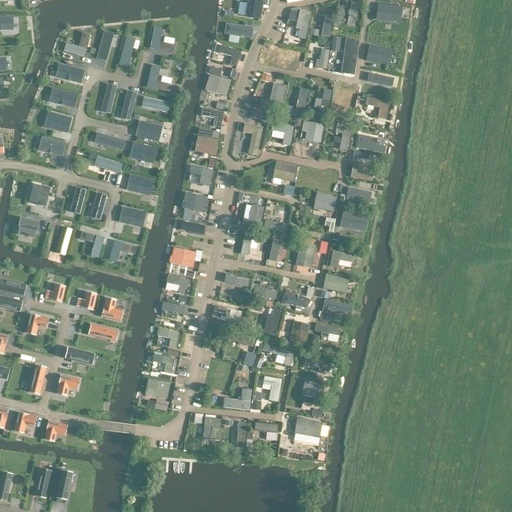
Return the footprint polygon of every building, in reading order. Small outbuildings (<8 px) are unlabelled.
[(262,0),(247,0),(245,16),(259,19),(262,0)] [(351,2),(347,25),(354,26),(358,3),(351,2)] [(398,7),(378,4),(376,19),(392,21),(393,22),(396,22),(397,21),(397,18),(397,17),(398,7)] [(290,11),(288,19),(295,21),(297,12),(290,11)] [(328,37),(332,17),(325,15),(321,36),(328,37)] [(298,37),(305,38),(310,17),(302,16),(298,37)] [(11,17),(0,17),(0,29),(11,30),(11,23),(12,22),(12,18),(11,17)] [(252,29),(225,24),(224,33),(251,38),(252,29)] [(154,28),(150,48),(172,53),(174,45),(173,45),(163,43),(159,42),(161,29),(154,28)] [(310,34),(319,36),(320,30),(311,28),(310,34)] [(66,44),(64,51),(84,57),(90,35),(82,32),(78,47),(66,44)] [(104,32),(97,58),(105,60),(111,41),(111,42),(112,40),(111,40),(113,34),(104,32)] [(330,50),(339,51),(341,37),(333,36),(330,50)] [(126,38),(118,65),(127,67),(132,48),(131,48),(133,40),(126,38)] [(345,39),(340,73),(354,75),(359,41),(345,39)] [(230,64),(237,66),(241,51),(221,45),(219,52),(232,56),(230,64)] [(369,46),(366,60),(386,64),(388,54),(389,53),(390,50),(389,49),(386,48),(385,49),(369,46)] [(315,68),(326,69),(328,50),(321,49),(320,60),(316,59),(315,68)] [(60,65),(56,77),(64,79),(80,83),(83,71),(60,65)] [(152,66),(147,87),(169,93),(171,85),(170,84),(160,82),(156,81),(159,67),(152,66)] [(220,76),(222,69),(211,66),(209,72),(220,76)] [(233,78),(236,70),(229,68),(227,75),(233,78)] [(261,81),(270,82),(271,73),(262,72),(261,81)] [(369,73),(368,82),(390,86),(392,78),(369,73)] [(205,90),(225,96),(230,81),(210,74),(205,90)] [(261,99),(259,109),(281,114),(286,86),(274,83),(270,101),(261,99)] [(101,107),(101,111),(101,112),(105,112),(106,112),(109,113),(116,86),(108,84),(103,106),(101,107)] [(176,95),(179,86),(173,84),(170,93),(176,95)] [(271,94),(271,90),(259,88),(257,98),(263,99),(264,93),(271,94)] [(53,89),(50,101),(74,108),(77,95),(53,89)] [(300,89),(295,113),(302,115),(307,91),(300,89)] [(327,115),(331,90),(324,89),(322,99),(316,98),(313,112),(327,115)] [(121,114),(120,117),(121,119),(125,120),(126,119),(129,120),(136,93),(128,91),(122,113),(121,114)] [(143,97),(141,106),(162,111),(163,112),(166,113),(167,112),(168,108),(168,107),(169,103),(143,97)] [(367,105),(379,108),(377,118),(384,120),(388,102),(368,98),(367,105)] [(227,110),(229,102),(218,99),(216,107),(227,110)] [(250,117),(261,120),(264,111),(252,107),(250,117)] [(213,126),(220,128),(223,112),(203,108),(202,116),(214,118),(213,126)] [(48,122),(47,128),(53,129),(67,133),(71,119),(51,113),(49,122),(48,122)] [(305,139),(321,142),(324,124),(304,120),(302,131),(307,132),(305,139)] [(139,122),(135,136),(155,141),(157,132),(158,132),(159,126),(153,125),(139,122)] [(337,122),(335,132),(342,133),(339,148),(347,150),(352,125),(337,122)] [(248,154),(256,155),(262,127),(244,123),(243,132),(252,134),(248,154)] [(282,144),(290,145),(293,127),(272,123),(271,130),(285,133),(282,144)] [(96,138),(95,141),(96,143),(99,144),(100,143),(122,149),(124,141),(98,134),(97,137),(96,138)] [(357,148),(384,153),(385,146),(378,145),(379,142),(376,142),(377,139),(360,135),(357,148)] [(195,151),(215,155),(218,140),(198,136),(195,151)] [(41,144),(40,149),(41,150),(48,152),(51,152),(50,153),(61,155),(64,143),(43,138),(42,138),(41,143),(41,144)] [(134,143),(130,157),(144,161),(144,162),(150,163),(151,157),(153,148),(134,143)] [(94,165),(95,166),(98,168),(99,167),(120,173),(122,165),(97,157),(96,161),(95,162),(94,165)] [(277,162),(274,177),(293,182),(297,166),(277,162)] [(351,176),(372,181),(375,166),(354,162),(351,176)] [(201,184),(209,186),(212,170),(192,165),(190,173),(203,176),(201,184)] [(130,175),(127,189),(141,193),(141,194),(147,195),(148,189),(150,180),(130,175)] [(293,196),(296,183),(286,181),(282,194),(293,196)] [(33,186),(30,201),(36,202),(36,205),(45,207),(47,200),(46,199),(47,195),(48,195),(50,188),(40,186),(40,188),(33,186)] [(71,208),(70,211),(70,212),(73,213),(74,212),(79,214),(85,190),(77,188),(71,207),(71,208)] [(370,193),(348,188),(346,200),(368,205),(370,193)] [(203,212),(207,197),(186,192),(184,199),(183,201),(181,206),(182,208),(203,212)] [(91,213),(90,216),(91,217),(94,218),(95,218),(99,219),(106,196),(97,193),(92,213),(91,213)] [(314,208),(333,212),(336,197),(317,193),(314,208)] [(259,205),(259,196),(251,196),(251,204),(259,205)] [(263,208),(252,205),(249,220),(243,219),(241,226),(259,230),(263,208)] [(122,208),(119,222),(133,225),(133,226),(139,227),(141,221),(140,221),(142,212),(122,208)] [(355,230),(359,231),(361,231),(361,226),(362,222),(361,221),(362,216),(343,212),(340,227),(354,229),(355,230)] [(20,217),(18,227),(20,227),(19,234),(33,237),(35,231),(37,231),(39,222),(32,220),(27,219),(20,217)] [(326,218),(325,225),(330,226),(329,231),(332,232),(334,220),(326,218)] [(263,228),(284,232),(285,224),(265,220),(263,228)] [(204,226),(183,221),(181,230),(202,234),(204,226)] [(58,247),(56,253),(65,255),(72,229),(63,227),(58,246),(57,245),(57,247),(58,247)] [(82,232),(79,239),(94,243),(91,256),(98,258),(104,238),(82,232)] [(245,234),(240,254),(248,255),(252,235),(245,234)] [(269,259),(276,261),(279,248),(283,249),(284,242),(281,241),(281,239),(273,237),(269,259)] [(114,241),(109,261),(116,263),(119,250),(134,254),(136,247),(114,241)] [(310,268),(315,246),(300,243),(295,265),(310,268)] [(192,268),(195,252),(174,248),(173,255),(170,257),(169,261),(171,264),(192,268)] [(337,261),(351,263),(353,255),(332,251),(329,267),(336,268),(337,261)] [(186,271),(185,277),(196,279),(197,273),(186,271)] [(326,274),(323,289),(345,294),(348,279),(326,274)] [(167,283),(165,289),(179,292),(178,293),(186,295),(188,288),(187,287),(189,280),(168,275),(167,283)] [(228,282),(247,286),(249,279),(229,275),(228,282)] [(0,290),(24,296),(26,285),(0,279),(0,290)] [(47,291),(45,298),(51,300),(50,300),(61,303),(65,286),(55,284),(52,292),(47,291)] [(274,299),(275,292),(255,287),(253,294),(274,299)] [(78,299),(76,306),(82,308),(92,311),(96,294),(86,292),(84,300),(78,299)] [(284,294),(282,302),(306,307),(308,299),(300,297),(299,297),(295,296),(294,296),(284,294)] [(0,307),(20,312),(22,301),(0,296),(0,307)] [(120,321),(122,311),(114,309),(116,300),(105,298),(101,317),(120,321)] [(350,306),(325,300),(321,319),(329,321),(331,310),(345,313),(345,314),(348,315),(349,314),(350,311),(349,310),(350,306)] [(183,315),(184,307),(163,303),(161,310),(183,315)] [(212,318),(240,324),(242,311),(214,305),(212,318)] [(263,333),(274,335),(281,310),(273,308),(271,316),(267,315),(263,333)] [(37,327),(46,329),(48,319),(29,314),(25,333),(35,335),(37,327)] [(304,345),(309,325),(294,322),(289,342),(304,345)] [(115,341),(118,331),(90,324),(88,335),(115,341)] [(335,342),(337,341),(338,336),(339,329),(316,324),(314,332),(321,333),(320,336),(321,336),(320,340),(327,342),(327,339),(328,341),(335,342)] [(175,348),(179,333),(159,328),(157,336),(170,339),(168,347),(175,348)] [(234,333),(232,340),(252,347),(254,339),(234,333)] [(285,365),(290,367),(294,353),(263,343),(261,350),(285,358),(283,363),(284,364),(285,365)] [(66,359),(92,365),(94,355),(67,348),(64,358),(66,359)] [(163,372),(171,374),(174,358),(153,354),(152,361),(165,364),(163,372)] [(241,356),(237,368),(248,372),(252,359),(241,356)] [(307,357),(305,364),(319,369),(318,372),(323,374),(324,370),(329,372),(331,365),(307,357)] [(29,392),(39,395),(46,368),(36,365),(29,392)] [(0,378),(7,380),(9,370),(0,366),(0,378)] [(60,375),(56,394),(66,396),(68,388),(77,390),(79,379),(60,375)] [(268,401),(277,402),(281,380),(264,377),(263,384),(263,388),(270,390),(268,401)] [(145,395),(167,399),(170,384),(148,379),(145,395)] [(322,384),(305,380),(302,395),(313,397),(314,397),(312,402),(318,403),(322,384)] [(248,410),(251,388),(242,387),(240,400),(223,398),(222,406),(248,410)] [(166,410),(168,403),(149,398),(147,406),(166,410)] [(313,409),(311,416),(321,418),(322,411),(313,409)] [(37,417),(18,412),(13,431),(23,434),(25,425),(34,427),(37,417)] [(194,423),(203,423),(203,413),(194,414),(194,423)] [(211,440),(219,440),(221,419),(205,418),(204,425),(213,426),(211,440)] [(297,418),(294,433),(319,438),(322,424),(314,422),(315,421),(297,418)] [(44,439),(54,442),(56,433),(64,435),(67,425),(48,421),(44,439)] [(244,448),(246,423),(238,422),(236,447),(244,448)] [(266,432),(277,433),(277,425),(255,423),(255,431),(266,432)] [(35,496),(45,499),(51,471),(41,469),(35,496)] [(72,473),(62,471),(56,498),(66,500),(72,473)] [(12,474),(2,472),(0,478),(0,500),(6,502),(12,474)]
